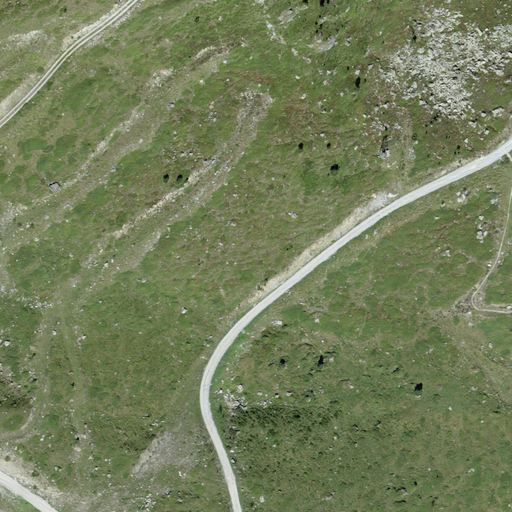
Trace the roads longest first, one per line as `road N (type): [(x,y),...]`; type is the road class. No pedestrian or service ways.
road 1 (track): [(511,139),(357,229),(264,297),(199,382),(199,409),(229,511)]
road 2 (track): [(0,120),(74,43),(143,0)]
